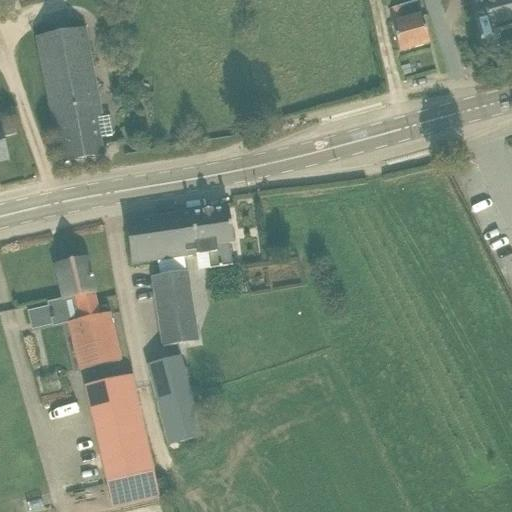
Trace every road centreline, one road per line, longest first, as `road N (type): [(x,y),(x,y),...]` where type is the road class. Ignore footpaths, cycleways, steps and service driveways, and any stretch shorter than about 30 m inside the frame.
road 1 (tertiary): [(0,219),(407,129)]
road 2 (unclassified): [(407,129),(372,0)]
